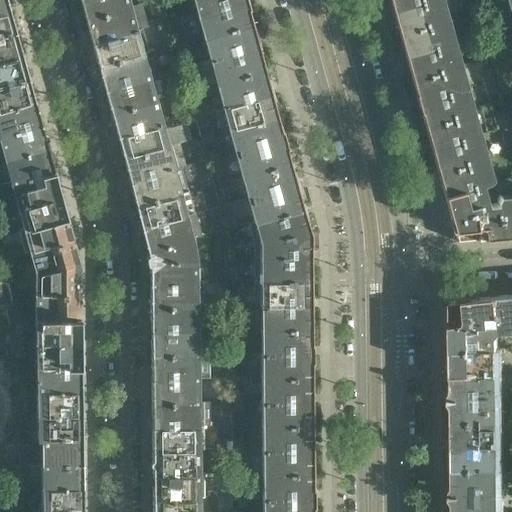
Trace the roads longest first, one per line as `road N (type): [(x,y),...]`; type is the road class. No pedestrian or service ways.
road 1 (residential): [(52,0),(122,268),(126,511)]
road 2 (tertiary): [(294,0),(352,208),(359,279)]
road 3 (tertiary): [(400,275),(391,177),(343,0)]
road 4 (tertiary): [(405,511),(400,275)]
road 5 (tertiary): [(359,279),(361,511)]
